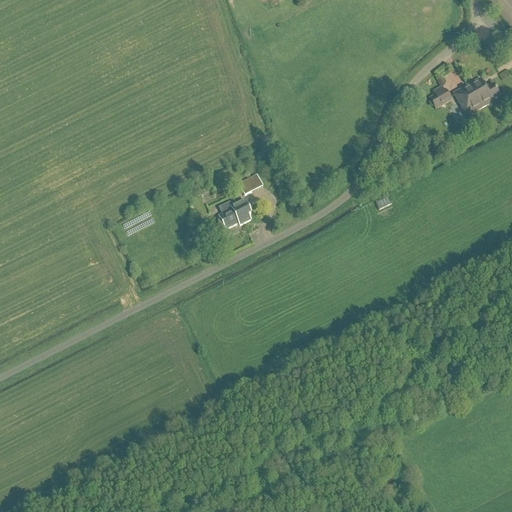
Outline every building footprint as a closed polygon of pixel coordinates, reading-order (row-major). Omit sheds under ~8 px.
[(499,98),(492,85),(485,89),(480,80),(452,95),(466,120),(493,105),(492,102),(499,98)] [(441,89),(432,94),(434,97),(428,100),(435,112),(451,102),(444,91),(442,92),(441,89)] [(411,175),(422,169),(420,164),(409,170),(411,175)] [(239,186),(245,198),(262,189),(256,178),(239,186)] [(391,206),(387,199),(375,205),(378,212),(391,206)] [(231,211),(219,218),(221,222),(219,223),(219,225),(220,227),(221,229),(224,228),(226,231),(238,225),(240,227),(250,222),(248,218),(250,216),(243,202),(230,209),(231,211)]
